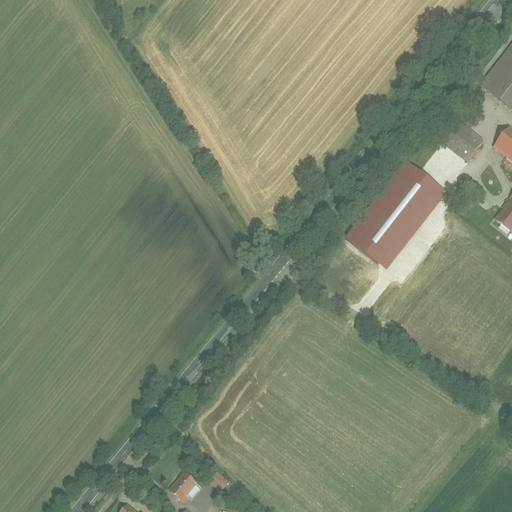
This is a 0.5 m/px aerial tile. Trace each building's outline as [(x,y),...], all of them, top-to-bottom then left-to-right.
[(511,46),(481,87),(511,110),(511,46)] [(483,144),(446,116),(430,137),(467,165),(483,144)] [(511,131),(508,128),(492,150),(511,164),(511,131)] [(447,174),(424,156),(412,172),(435,189),(447,174)] [(452,184),(462,190),(467,182),(456,176),(452,184)] [(511,232),(511,205),(509,203),(493,224),(510,236),(511,232)] [(215,472),(206,483),(219,494),(228,483),(215,472)] [(182,475),(169,492),(182,503),(196,486),(182,475)]
